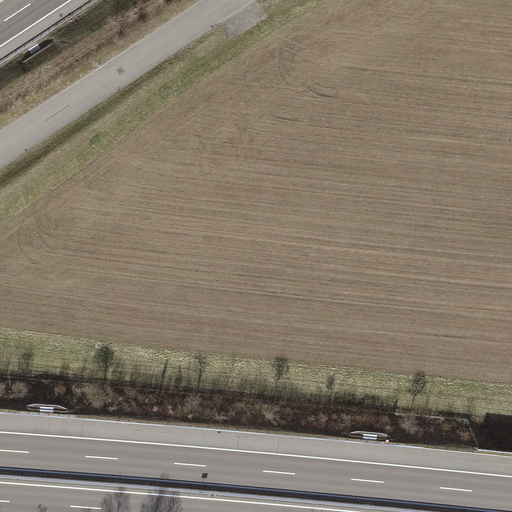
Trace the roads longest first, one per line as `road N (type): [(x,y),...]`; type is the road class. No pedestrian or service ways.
road 1 (motorway): [(511,495),(0,451)]
road 2 (unclassified): [(0,160),(241,0)]
road 3 (motorway): [(0,502),(137,511)]
